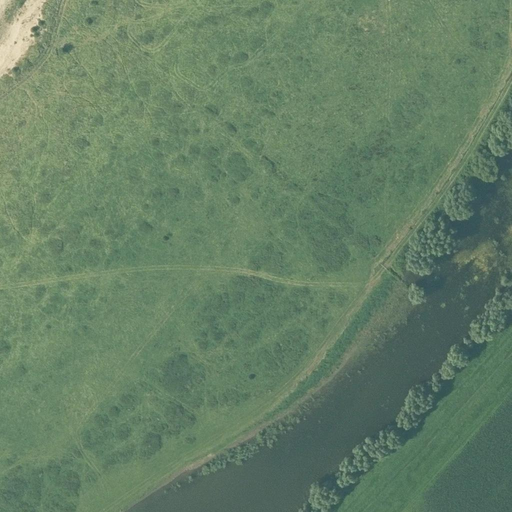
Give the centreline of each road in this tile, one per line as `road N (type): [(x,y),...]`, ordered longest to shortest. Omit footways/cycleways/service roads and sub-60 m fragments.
road 1 (track): [(511,67),(422,214),(285,377),(96,511)]
road 2 (track): [(511,350),(362,511)]
